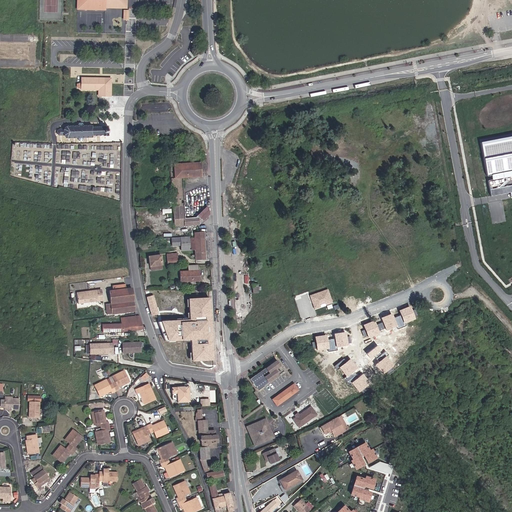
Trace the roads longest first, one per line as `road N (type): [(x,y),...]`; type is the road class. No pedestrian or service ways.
road 1 (tertiary): [(145,90),(130,105),(125,200),(155,346),(166,368),(229,377)]
road 2 (tertiary): [(263,96),(511,47)]
road 3 (secondary): [(217,145),(229,377)]
